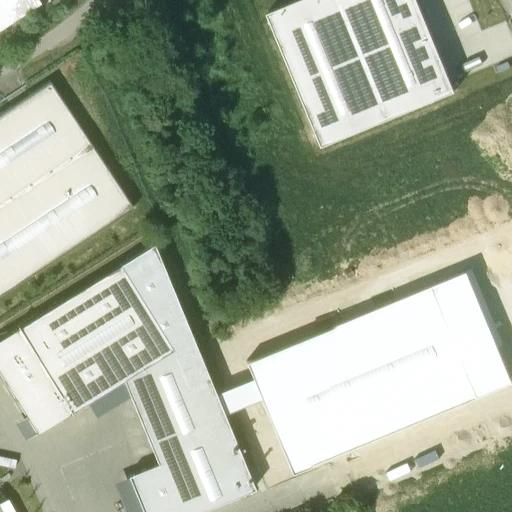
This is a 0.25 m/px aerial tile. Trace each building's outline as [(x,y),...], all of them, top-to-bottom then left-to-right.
[(37,0),(0,0),(0,28),(39,3),(37,0)] [(417,0),(295,0),(267,12),(322,145),(455,90),(417,0)] [(49,81),(0,113),(0,295),(132,208),(49,81)] [(143,511),(197,511),(255,489),(153,245),(119,265),(171,350),(121,381),(156,464),(128,475),(143,511)] [(119,265),(0,338),(0,375),(36,433),(121,381),(171,350),(119,265)] [(511,383),(467,274),(245,364),(290,473),(511,383)]
